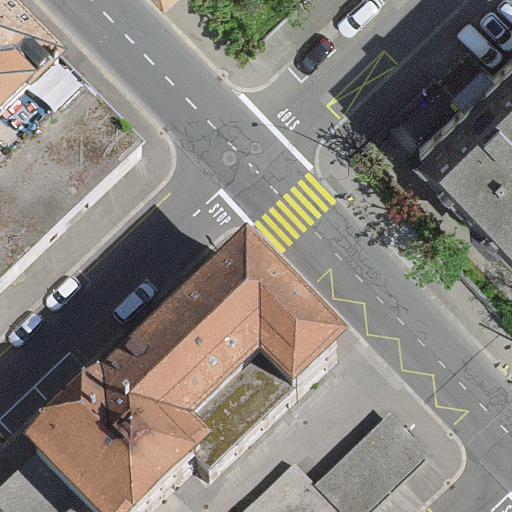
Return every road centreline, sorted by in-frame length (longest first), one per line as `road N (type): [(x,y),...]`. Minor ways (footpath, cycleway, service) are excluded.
road 1 (residential): [(244,167),(511,442)]
road 2 (residential): [(0,398),(244,167)]
road 3 (residential): [(416,0),(244,167)]
road 4 (residential): [(87,0),(244,167)]
